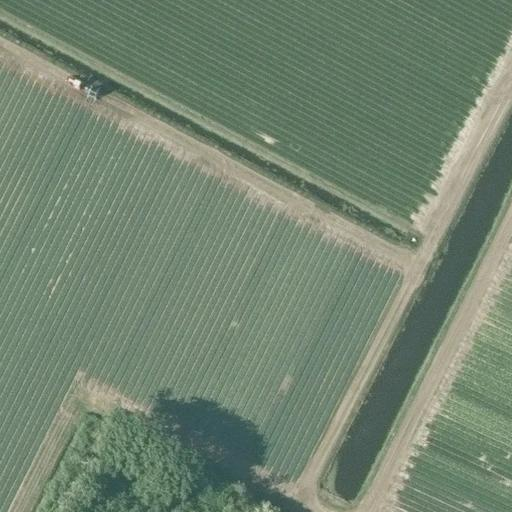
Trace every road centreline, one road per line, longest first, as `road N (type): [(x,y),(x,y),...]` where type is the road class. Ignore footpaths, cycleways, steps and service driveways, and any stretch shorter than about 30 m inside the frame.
road 1 (track): [(0,48),(417,267),(298,504)]
road 2 (track): [(19,511),(78,402),(298,504)]
road 3 (track): [(365,511),(511,221)]
road 4 (track): [(511,80),(417,267)]
